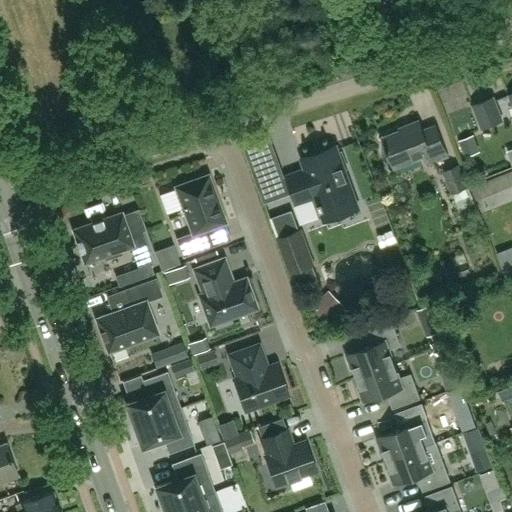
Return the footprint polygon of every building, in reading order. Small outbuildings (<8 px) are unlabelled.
[(262,77),(260,68),(244,73),(247,82),(262,77)] [(473,106),(482,129),(503,121),(493,98),(473,106)] [(401,131),(383,138),(388,153),(390,153),(396,168),(424,157),(427,165),(448,157),(436,126),(423,131),(420,122),(401,129),(401,131)] [(480,151),(474,134),(459,140),(465,157),(480,151)] [(307,170),(288,177),(299,205),(305,222),(324,215),(325,219),(358,207),(354,196),(336,147),(303,159),(307,170)] [(471,206),(465,189),(469,187),(459,165),(443,172),(452,195),(459,211),(471,206)] [(278,166),(256,174),(265,201),(288,193),(278,166)] [(511,173),(511,171),(487,180),(491,190),(511,182),(511,173)] [(192,233),(177,239),(183,256),(212,246),(206,229),(225,222),(208,175),(175,187),(192,233)] [(120,214),(74,231),(85,261),(105,254),(106,259),(120,254),(118,250),(131,245),(138,264),(150,259),(140,233),(128,237),(120,214)] [(302,231),(279,239),(297,289),(310,284),(304,268),(314,265),(302,231)] [(199,295),(210,324),(214,323),(216,328),(232,322),(230,317),(256,308),(246,278),(233,283),(224,258),(194,269),(203,293),(199,295)] [(456,267),(460,279),(472,274),(467,263),(456,267)] [(166,272),(170,283),(189,276),(185,265),(166,272)] [(118,286),(152,274),(149,266),(115,278),(118,286)] [(131,305),(96,318),(108,351),(158,333),(146,300),(161,295),(155,279),(125,290),(131,305)] [(328,290),(307,312),(323,327),(334,316),(343,326),(353,316),(343,306),(344,305),(328,290)] [(432,304),(416,310),(421,322),(436,316),(432,304)] [(358,377),(394,363),(389,349),(400,345),(391,321),(365,331),(370,346),(347,354),(352,368),(354,367),(358,377)] [(188,343),(193,355),(209,349),(205,337),(188,343)] [(187,355),(183,342),(167,348),(172,361),(187,355)] [(288,394),(277,363),(267,366),(259,343),(229,354),(237,377),(233,378),(245,410),(288,394)] [(491,379),(479,348),(469,352),(482,383),(491,379)] [(197,357),(201,368),(218,362),(214,351),(197,357)] [(436,363),(446,391),(459,386),(449,358),(436,363)] [(394,363),(358,377),(362,387),(359,388),(364,401),(388,392),(393,407),(419,398),(411,374),(400,378),(394,363)] [(134,424),(180,407),(167,371),(142,380),(148,395),(127,403),(134,424)] [(463,386),(450,390),(454,401),(467,396),(463,386)] [(489,396),(475,401),(477,407),(491,401),(489,396)] [(389,459),(425,446),(419,431),(430,427),(422,404),(395,413),(401,428),(377,437),(382,450),(385,449),(389,459)] [(180,407),(134,424),(142,445),(163,437),(168,452),(193,443),(180,407)] [(223,438),(237,433),(232,420),(218,425),(223,438)] [(485,424),(490,436),(496,434),(491,421),(485,424)] [(462,433),(471,457),(487,451),(478,427),(462,433)] [(202,433),(206,444),(220,439),(216,428),(202,433)] [(265,455),(275,484),(315,469),(305,441),(293,445),(286,428),(261,438),(267,455),(265,455)] [(240,449),(235,435),(224,439),(229,453),(240,449)] [(227,453),(223,441),(211,446),(215,457),(227,453)] [(436,443),(425,447),(425,446),(389,459),(392,469),(389,470),(394,484),(418,475),(424,490),(450,481),(436,443)] [(0,445),(0,479),(1,482),(18,476),(6,444),(0,445)] [(165,509),(214,491),(200,453),(172,463),(177,479),(157,486),(165,509)] [(503,485),(490,490),(494,501),(507,496),(503,485)] [(461,511),(452,486),(426,496),(431,511),(428,511),(461,511)] [(19,511),(61,511),(57,499),(54,491),(17,504),(19,511)] [(222,511),(214,491),(165,509),(165,511),(222,511)]
